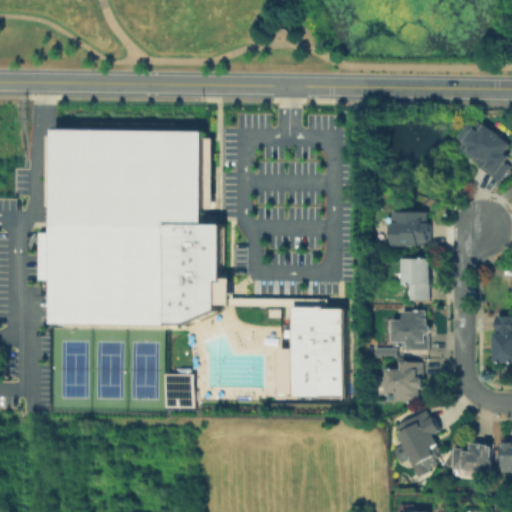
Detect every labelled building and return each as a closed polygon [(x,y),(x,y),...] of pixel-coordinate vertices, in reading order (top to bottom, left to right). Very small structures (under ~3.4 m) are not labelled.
[(483,123),(511,143),(511,150),(509,154),(511,156),(511,161),(510,164),(511,165),(511,169),(503,183),(460,152),(465,146),(466,147),(469,144),(461,139),(472,124),(479,129),(483,123)] [(205,223),(225,223),(224,281),(219,281),(218,309),(185,324),(167,324),(167,325),(52,323),(55,127),(206,130),(205,223)] [(49,137),(48,206),(54,206),(56,138),(49,137)] [(396,246),(396,213),(432,214),(432,246),(396,246)] [(433,286),(433,302),(414,302),(414,286),(405,286),(405,261),(433,261),(433,286)] [(346,308),(345,396),(294,396),(295,306),(326,306),(326,308),(346,308)] [(432,313),(432,351),(406,351),(406,342),(394,342),(394,321),(406,321),(406,313),(432,313)] [(511,318),(511,365),(497,365),(497,335),(500,335),(500,318),(511,318)] [(379,348),(402,348),(402,356),(379,356),(379,348)] [(421,393),(421,402),(398,402),(398,393),(388,393),(389,372),(406,372),(406,365),(425,365),(425,393),(421,393)] [(194,373),(194,407),(165,406),(165,373),(194,373)] [(432,412),(445,438),(438,442),(444,454),(416,468),(397,429),(432,412)] [(511,435),(502,435),(501,474),(511,473),(511,435)] [(458,450),(472,450),(473,445),(496,446),(495,474),(457,472),(458,450)]
